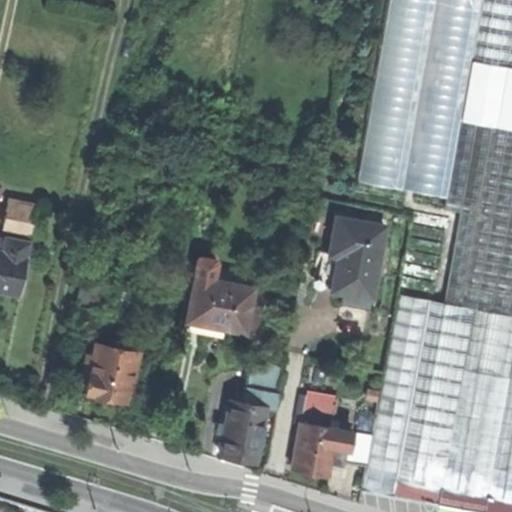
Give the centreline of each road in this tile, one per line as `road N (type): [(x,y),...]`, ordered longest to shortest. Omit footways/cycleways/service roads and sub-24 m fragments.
road 1 (track): [(38,437),(59,292),(120,0)]
road 2 (residential): [(320,511),(0,425)]
road 3 (residential): [(0,466),(148,511)]
